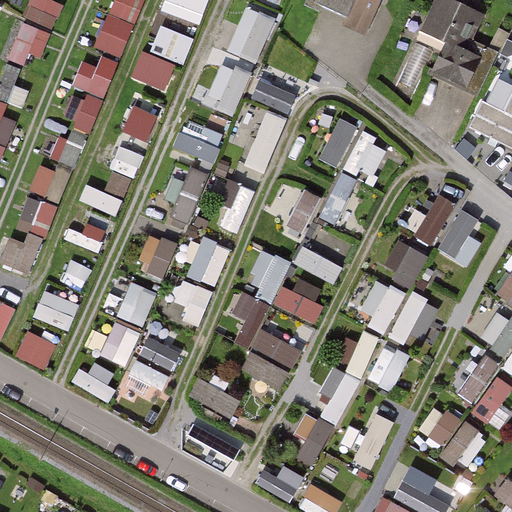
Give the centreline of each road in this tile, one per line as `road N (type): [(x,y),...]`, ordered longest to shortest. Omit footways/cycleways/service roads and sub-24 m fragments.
road 1 (track): [(159,453),(326,53)]
road 2 (track): [(223,0),(54,396)]
road 3 (track): [(459,170),(401,180),(233,495)]
road 4 (track): [(1,365),(153,0)]
road 5 (track): [(511,226),(366,511)]
road 6 (residential): [(0,365),(262,511)]
road 7 (residential): [(511,212),(326,53)]
road 8 (track): [(0,220),(85,0)]
